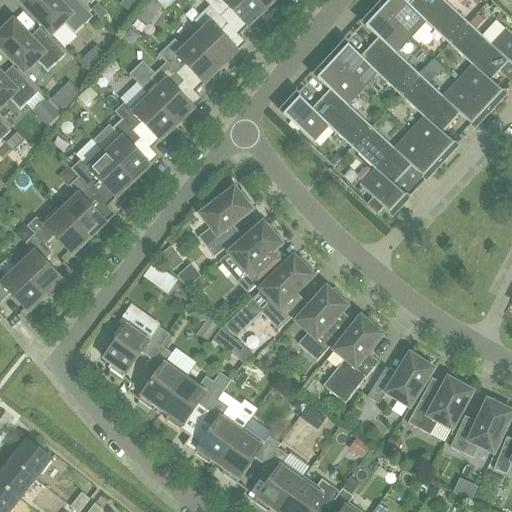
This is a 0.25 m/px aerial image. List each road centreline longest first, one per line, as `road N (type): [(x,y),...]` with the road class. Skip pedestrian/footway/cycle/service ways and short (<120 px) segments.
road 1 (residential): [(212,511),(59,368),(181,202),(243,133)]
road 2 (residential): [(370,268),(511,113)]
road 3 (residential): [(370,268),(243,133)]
road 4 (residential): [(243,133),(344,0)]
road 5 (residential): [(481,351),(370,268)]
